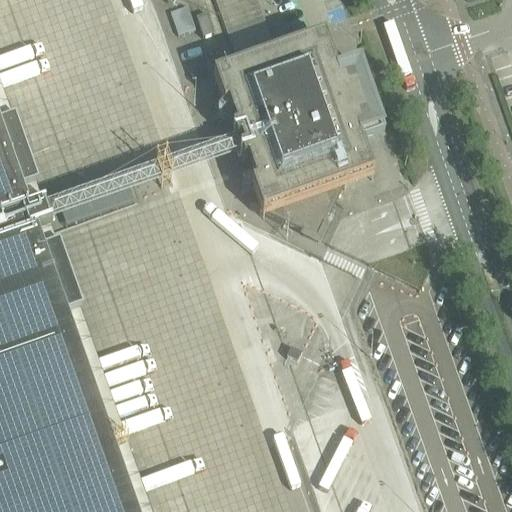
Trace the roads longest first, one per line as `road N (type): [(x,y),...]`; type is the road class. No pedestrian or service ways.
road 1 (unclassified): [(401,64),(511,359)]
road 2 (unclassified): [(511,309),(422,56)]
